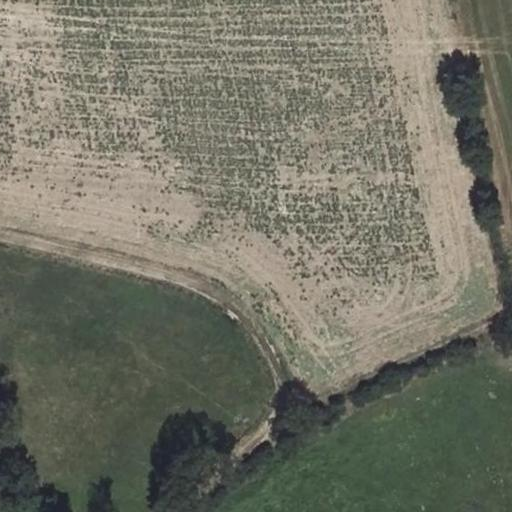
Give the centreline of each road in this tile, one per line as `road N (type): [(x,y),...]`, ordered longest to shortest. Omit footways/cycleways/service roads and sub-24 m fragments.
road 1 (track): [(0,239),(221,298),(259,341),(279,403),(263,439),(183,511)]
road 2 (track): [(511,308),(279,403)]
